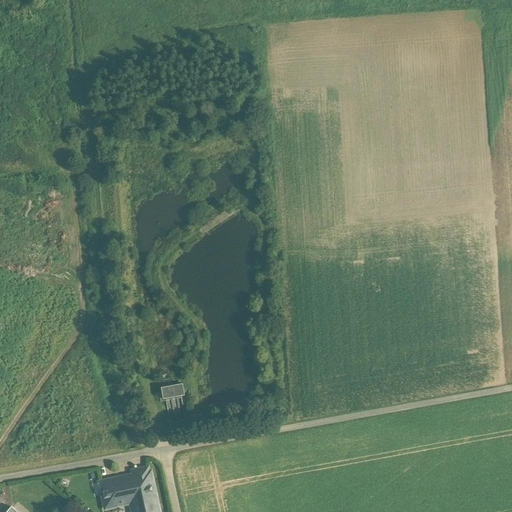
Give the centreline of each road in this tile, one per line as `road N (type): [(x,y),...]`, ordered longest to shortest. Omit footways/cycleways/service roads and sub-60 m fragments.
road 1 (unclassified): [(164,449),(511,388)]
road 2 (track): [(64,169),(77,223),(83,318),(0,445)]
road 3 (unclassified): [(0,479),(164,449)]
